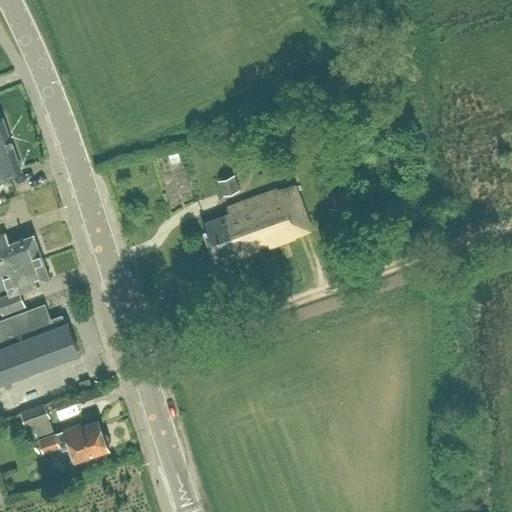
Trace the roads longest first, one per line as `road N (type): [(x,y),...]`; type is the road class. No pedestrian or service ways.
road 1 (secondary): [(190,511),(69,129),(10,0)]
road 2 (track): [(511,227),(136,349)]
